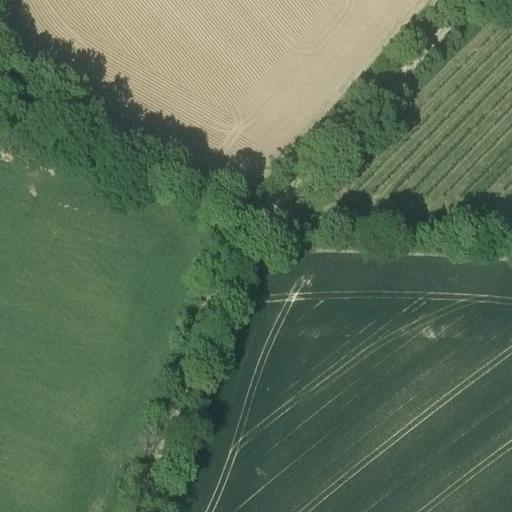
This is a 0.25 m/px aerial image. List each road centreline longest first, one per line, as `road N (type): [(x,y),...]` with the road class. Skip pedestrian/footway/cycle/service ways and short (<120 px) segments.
road 1 (track): [(123,511),(219,275),(253,223)]
road 2 (track): [(253,223),(468,0)]
road 3 (track): [(0,100),(253,223)]
road 4 (track): [(511,228),(253,223)]
